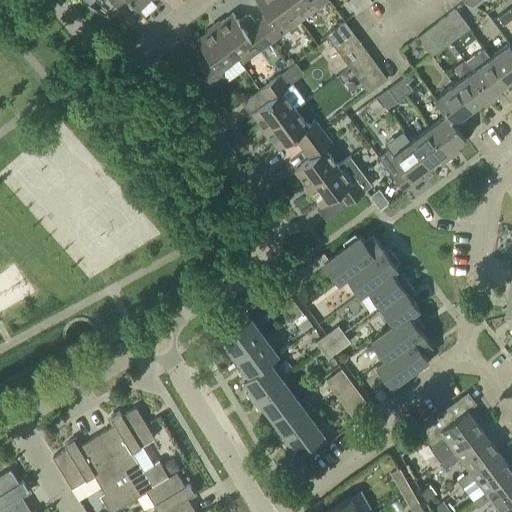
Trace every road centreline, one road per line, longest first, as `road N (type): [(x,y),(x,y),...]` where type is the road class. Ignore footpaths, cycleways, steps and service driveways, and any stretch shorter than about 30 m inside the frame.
road 1 (residential): [(171,338),(271,258),(277,240),(173,49)]
road 2 (residential): [(299,511),(381,444),(389,417),(467,355)]
road 3 (residential): [(268,511),(171,338)]
road 4 (residential): [(467,355),(494,185),(511,171)]
road 5 (residential): [(171,338),(15,419)]
road 6 (residential): [(173,49),(114,58),(65,0)]
